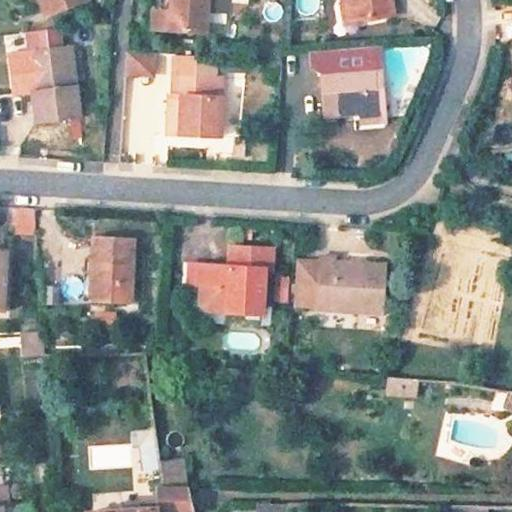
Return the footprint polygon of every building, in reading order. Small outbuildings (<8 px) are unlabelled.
[(174,0),(174,7),(156,6),(154,26),(209,29),(210,8),(230,9),(230,0),(174,0)] [(61,24),(36,28),(39,51),(64,48),(61,24)] [(377,44),(310,48),(311,61),(318,71),(320,116),(357,114),(381,112),(377,44)] [(39,51),(13,54),(19,92),(37,89),(41,120),(81,116),(74,46),(64,48),(39,51)] [(152,80),(155,53),(127,50),(124,76),(152,80)] [(220,55),(177,52),(176,74),(219,77),(220,55)] [(176,74),(174,110),(180,110),(179,133),(222,136),(224,94),(219,94),(219,77),(176,74)] [(174,110),(169,110),(168,132),(179,133),(180,110),(174,110)] [(357,125),(382,124),(381,112),(357,114),(357,125)] [(33,236),(33,209),(13,209),(13,236),(33,236)] [(132,299),(136,237),(97,235),(94,267),(93,296),(132,299)] [(266,310),(268,266),(273,266),(274,244),(234,243),(233,263),(212,262),(211,283),(232,284),(230,309),(266,310)] [(313,306),(381,310),(383,262),(334,259),(334,255),(316,254),(316,262),(313,303),(313,306)] [(313,303),(316,262),(298,260),(295,302),(313,303)] [(198,261),(198,282),(211,283),(212,262),(198,261)] [(86,267),(84,295),(93,296),(94,267),(86,267)] [(232,284),(211,283),(210,302),(214,308),(230,308),(232,284)] [(40,357),(40,332),(17,333),(18,357),(40,357)] [(413,398),(414,381),(385,379),(383,395),(413,398)] [(155,461),(156,485),(182,484),(181,460),(155,461)] [(193,511),(187,488),(163,486),(165,509),(163,509),(163,511),(193,511)]
